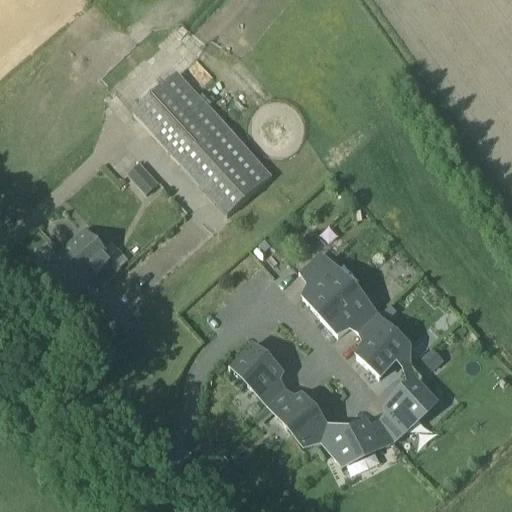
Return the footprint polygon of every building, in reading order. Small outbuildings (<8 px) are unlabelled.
[(132,115),(224,221),(271,181),(179,74),(132,115)] [(124,180),(143,200),(157,188),(138,167),(124,180)] [(52,291),(96,250),(82,235),(38,275),(52,291)] [(66,306),(83,290),(92,299),(96,295),(119,274),(96,250),(52,291),(66,306)] [(319,323),(349,294),(319,261),(300,278),(313,293),(301,304),(319,323)] [(349,330),(358,340),(376,323),(349,294),(319,323),(336,342),(349,330)] [(92,299),(81,310),(116,348),(131,333),(121,322),(96,295),(92,299)] [(376,323),(358,340),(367,349),(355,363),(378,384),(406,353),(384,333),(376,323)] [(268,412),(284,398),(274,387),(280,380),(250,353),(230,375),(260,403),(268,412)] [(431,376),(442,366),(431,354),(420,363),(431,376)] [(388,419),(378,427),(391,448),(435,409),(415,386),(384,414),(388,419)] [(284,398),(268,412),(274,419),(301,454),(322,438),(324,437),(326,436),(300,402),(293,408),(284,398)] [(364,429),(327,448),(341,475),(391,448),(378,427),(367,434),(364,429)]
